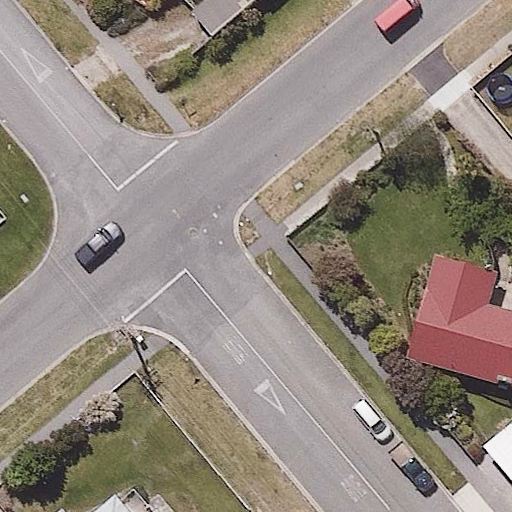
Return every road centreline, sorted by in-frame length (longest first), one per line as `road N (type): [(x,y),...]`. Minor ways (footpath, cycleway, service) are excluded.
road 1 (residential): [(150,230),(389,511)]
road 2 (residential): [(421,0),(150,230)]
road 3 (residential): [(0,52),(150,230)]
road 4 (residential): [(150,230),(0,357)]
